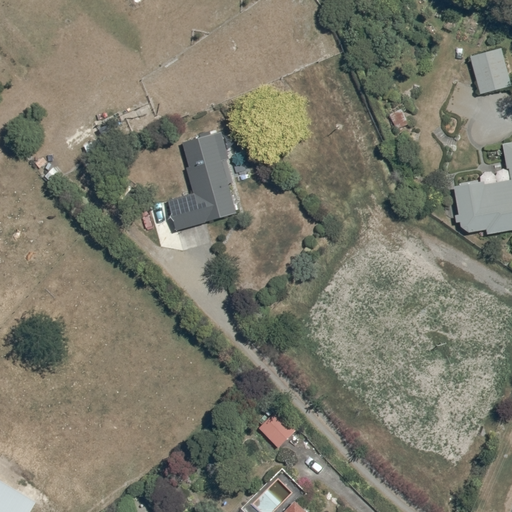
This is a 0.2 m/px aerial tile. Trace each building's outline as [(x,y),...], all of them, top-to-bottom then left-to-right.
[(502,48),(472,57),(482,94),(511,86),(502,48)] [(178,231),(237,213),(222,161),(230,159),(222,133),(183,144),(190,168),(188,169),(195,193),(169,201),(178,231)] [(511,142),(505,144),(511,179),(486,184),(485,182),(479,183),(479,180),(460,184),(461,186),(456,187),(461,215),(456,216),(457,223),(462,222),(463,227),(470,232),(488,229),(489,233),(511,229),(511,142)] [(260,428),(278,448),(296,431),(278,411),(260,428)] [(26,511),(33,501),(0,481),(0,511),(26,511)] [(306,511),(296,502),(286,511),(306,511)]
